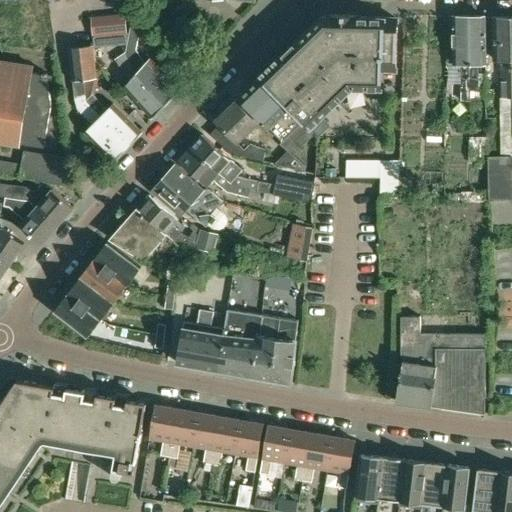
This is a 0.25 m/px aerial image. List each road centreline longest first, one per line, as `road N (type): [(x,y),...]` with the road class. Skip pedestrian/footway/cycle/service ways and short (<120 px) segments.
road 1 (residential): [(511,433),(333,409),(2,337)]
road 2 (unclassified): [(2,337),(69,247),(297,0)]
